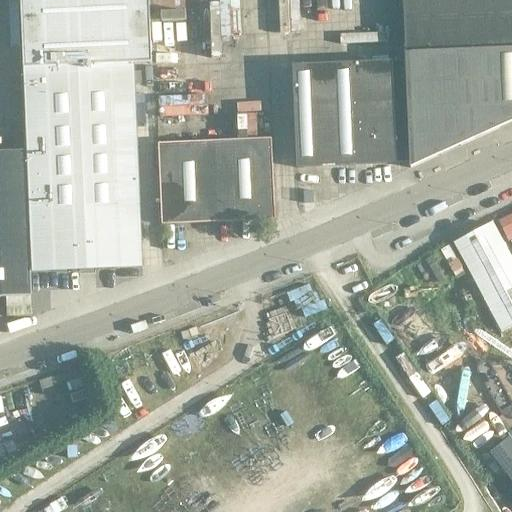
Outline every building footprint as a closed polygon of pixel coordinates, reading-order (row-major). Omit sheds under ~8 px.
[(22,0),(34,272),(143,268),(134,65),(145,64),(152,64),(149,0),(22,0)] [(511,0),(403,0),(406,64),(410,163),(410,169),(511,123),(511,0)] [(299,167),(397,163),(393,64),(390,65),(389,32),(341,34),(343,67),(295,69),(299,167)] [(397,163),(410,163),(406,64),(393,64),(397,163)] [(240,112),(240,136),(262,136),(262,112),(240,112)] [(160,146),(164,225),(274,220),(271,141),(160,146)] [(0,154),(0,296),(31,296),(25,154),(0,154)] [(511,216),(500,223),(508,238),(511,235),(511,216)] [(455,243),(502,332),(511,326),(511,262),(491,224),(455,243)]
